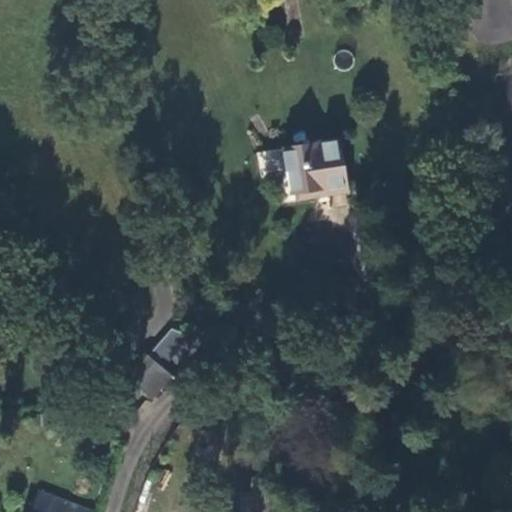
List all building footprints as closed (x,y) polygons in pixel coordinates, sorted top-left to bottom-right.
[(478,47),(465,16),(450,22),(463,53),(478,47)] [(326,200),(347,196),(336,139),(279,151),(290,200),(325,192),(326,200)] [(171,373),(146,351),(125,375),(150,397),(171,373)] [(267,511),(269,498),(271,477),(249,475),(247,492),(240,492),(238,511),(267,511)] [(90,511),(92,508),(41,489),(31,511),(90,511)]
